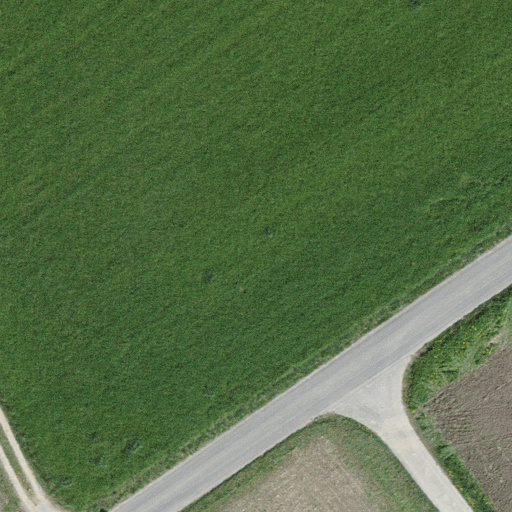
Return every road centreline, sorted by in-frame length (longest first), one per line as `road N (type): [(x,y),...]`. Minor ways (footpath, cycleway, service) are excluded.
road 1 (residential): [(147,511),(511,259)]
road 2 (track): [(455,511),(347,369)]
